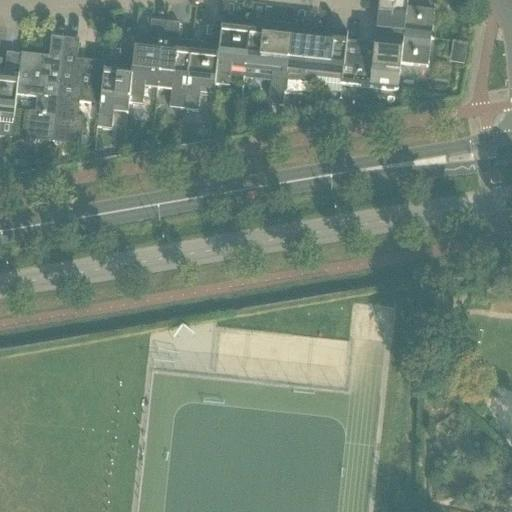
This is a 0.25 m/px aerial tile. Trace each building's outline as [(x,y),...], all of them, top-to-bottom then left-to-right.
[(378,0),(377,15),(375,34),(431,40),(434,11),(407,8),(407,0),(378,0)] [(221,31),(215,87),(228,89),(230,77),(242,78),(242,80),(244,80),(244,78),(245,78),(250,27),(251,23),(251,20),(250,19),(249,22),(223,19),(224,16),(223,16),(222,20),(221,31)] [(149,39),(135,37),(134,49),(128,106),(142,107),(144,90),(157,91),(165,23),(151,21),(149,39)] [(250,27),(245,78),(250,79),(250,80),(251,80),(252,79),(263,80),(263,81),(264,81),(264,80),(271,81),(268,107),(282,108),(284,94),(286,77),(287,77),(293,28),(251,23),(250,27)] [(165,24),(157,91),(171,93),(169,110),(183,112),(191,45),(190,45),(178,44),(180,26),(165,24)] [(286,77),(284,94),(312,98),(313,89),(314,80),(304,79),(305,69),(343,74),(347,43),(348,34),(293,28),(287,77),(286,77)] [(191,45),(183,112),(193,113),(198,114),(198,113),(200,96),(214,98),(215,87),(221,31),(206,29),(205,46),(192,45),(191,45)] [(374,46),(347,43),(343,74),(342,86),(398,93),(401,65),(428,68),(431,40),(375,34),(374,46)] [(22,57),(17,97),(37,99),(35,113),(35,114),(29,113),(26,142),(54,145),(57,113),(66,40),(51,39),(48,65),(42,65),(42,58),(22,56),(22,57)] [(57,113),(54,145),(80,148),(84,120),(78,119),(79,113),(80,104),(99,107),(104,65),(82,63),(76,62),(78,42),(66,40),(57,113)] [(99,113),(97,130),(99,130),(112,132),(112,127),(113,115),(127,116),(128,106),(134,49),(120,47),(118,65),(106,63),(104,63),(104,65),(99,107),(99,113)] [(0,127),(1,122),(14,123),(15,113),(17,97),(22,57),(7,55),(5,73),(0,72),(0,127)] [(342,86),(343,74),(316,71),(314,80),(313,89),(341,92),(342,86)] [(340,102),(340,116),(352,117),(352,103),(340,102)] [(240,124),(239,133),(248,134),(249,125),(240,124)] [(141,143),(140,153),(149,154),(150,144),(141,143)]
